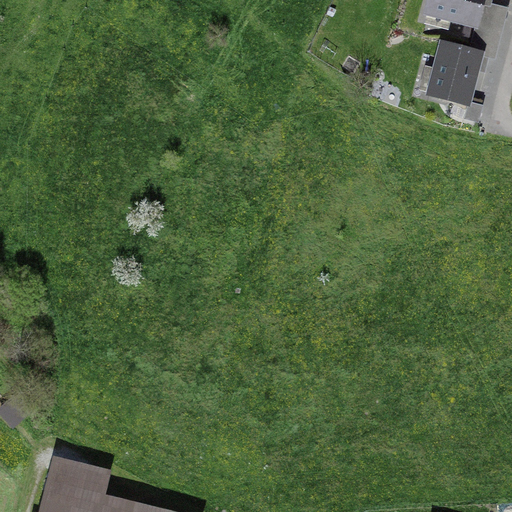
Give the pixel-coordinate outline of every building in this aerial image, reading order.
[(481,0),(430,0),(427,12),(476,24),(481,0)] [(481,0),(476,24),(469,51),(480,54),(476,70),(485,72),(489,57),(495,59),(508,8),(492,3),(492,0),(481,0)] [(327,15),(334,17),(337,9),(330,7),(327,15)] [(469,51),(443,45),(431,93),(467,103),(476,70),(480,54),(469,51)] [(131,511),(49,492),(43,511),(131,511)]
